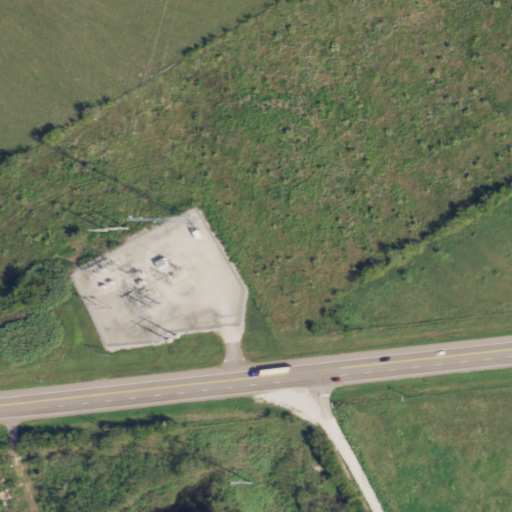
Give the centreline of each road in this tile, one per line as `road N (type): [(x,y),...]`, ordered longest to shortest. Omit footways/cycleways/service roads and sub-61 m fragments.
road 1 (primary): [(0,408),(307,360),(511,339)]
road 2 (residential): [(386,511),(307,360)]
